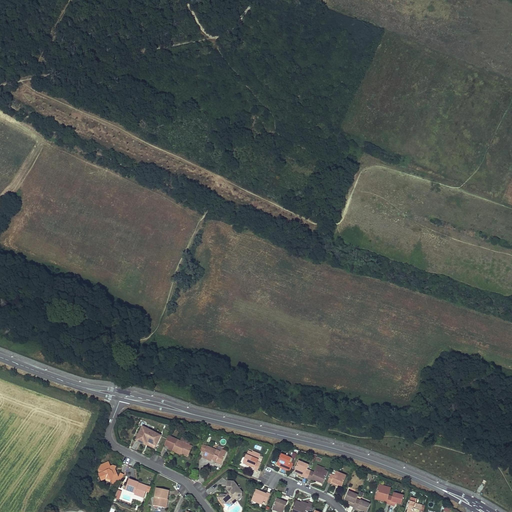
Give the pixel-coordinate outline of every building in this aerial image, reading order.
[(161,436),(143,427),(136,440),(145,445),(146,444),(147,441),(156,445),(161,436)] [(181,455),(181,454),(182,452),(189,455),(193,447),(168,436),(164,445),(169,447),(173,449),(172,451),(181,455)] [(216,450),(207,446),(205,453),(203,457),(212,461),(213,459),(222,463),(227,452),(222,450),(223,448),(219,446),(216,450)] [(248,451),(244,461),(251,464),(250,466),(255,468),(254,470),(258,471),(261,463),(258,462),(261,454),(253,451),(252,453),(248,451)] [(277,465),(280,466),(282,467),(281,468),(290,472),(293,464),(290,463),(291,459),(281,454),(277,465)] [(299,475),(308,479),(311,471),(308,470),(309,466),(299,461),(294,471),(298,473),(300,474),(299,475)] [(100,476),(101,480),(107,478),(111,480),(112,484),(114,483),(116,480),(117,478),(113,475),(117,474),(116,471),(115,472),(114,470),(116,467),(112,466),(111,466),(109,462),(102,465),(102,467),(101,468),(99,471),(101,476),(100,476)] [(314,472),(311,471),(308,479),(311,480),(312,479),(317,481),(318,479),(324,482),(328,472),(324,470),(324,468),(317,465),(314,472)] [(334,475),(331,474),(328,482),(336,486),(337,484),(338,485),(342,486),(347,476),(336,471),(334,475)] [(129,479),(125,490),(135,494),(135,495),(144,498),(146,493),(147,490),(138,486),(139,483),(129,479)] [(242,492),(240,490),(234,482),(228,481),(227,489),(229,492),(230,494),(228,495),(226,495),(222,494),(218,497),(222,503),(229,504),(229,501),(232,499),(235,503),(240,499),(242,497),(242,492)] [(391,488),(383,485),(383,487),(379,486),(375,497),(382,499),(382,501),(387,502),(387,504),(390,505),(392,496),(389,495),(391,488)] [(157,488),(153,505),(154,506),(164,508),(166,499),(167,499),(169,490),(157,488)] [(270,494),(262,491),(261,492),(259,491),(256,490),(251,500),(262,505),(264,501),(267,502),(270,494)] [(345,499),(349,501),(351,502),(350,504),(349,505),(353,507),(356,499),(358,496),(348,492),(345,499)] [(396,502),(398,503),(402,504),(404,496),(393,493),(392,496),(390,505),(394,506),(395,504),(396,502)] [(411,498),(407,511),(420,511),(422,505),(418,504),(419,500),(411,498)] [(283,511),(288,502),(283,500),(282,501),(280,500),(277,499),(273,509),(279,511),(283,511)] [(359,509),(363,511),(365,511),(367,511),(370,505),(356,499),(353,507),(353,508),(358,511),(359,509)] [(305,511),(306,510),(309,511),(313,504),(309,502),(308,504),(304,502),(303,503),(301,502),(297,501),(292,511),(294,511),(305,511)]
